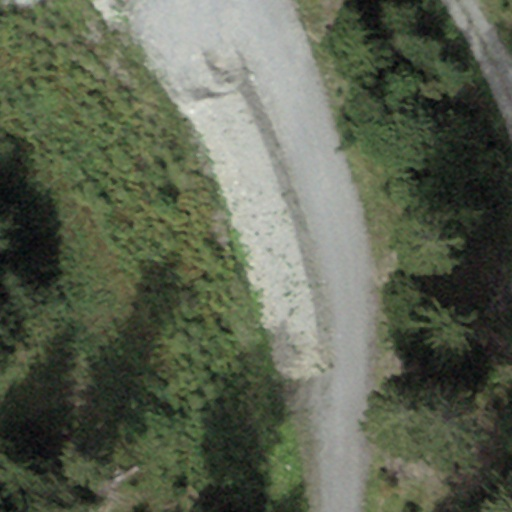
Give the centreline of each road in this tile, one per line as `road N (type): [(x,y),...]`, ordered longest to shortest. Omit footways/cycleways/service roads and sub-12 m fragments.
road 1 (track): [(229,0),(282,87),(341,222),(355,371),(342,511)]
road 2 (track): [(511,140),(483,48),(454,0)]
